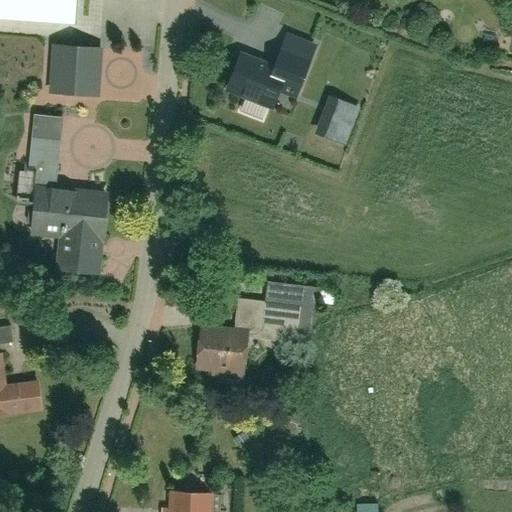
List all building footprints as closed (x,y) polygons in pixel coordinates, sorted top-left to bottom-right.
[(0,0),(0,16),(75,22),(76,0),(0,0)] [(349,0),(381,11),(384,0),(349,0)] [(237,54),(223,89),(275,110),(282,93),(298,99),(319,47),(287,35),(273,68),(237,54)] [(52,45),(50,95),(97,96),(98,47),(52,45)] [(62,148),(32,144),(21,234),(102,244),(109,190),(57,184),(62,148)] [(305,304),(244,293),(237,331),(299,342),(305,304)] [(204,329),(198,369),(247,377),(253,336),(204,329)] [(0,417),(2,418),(49,415),(48,384),(11,387),(9,356),(0,356),(0,417)] [(212,511),(212,494),(169,496),(169,511),(212,511)]
